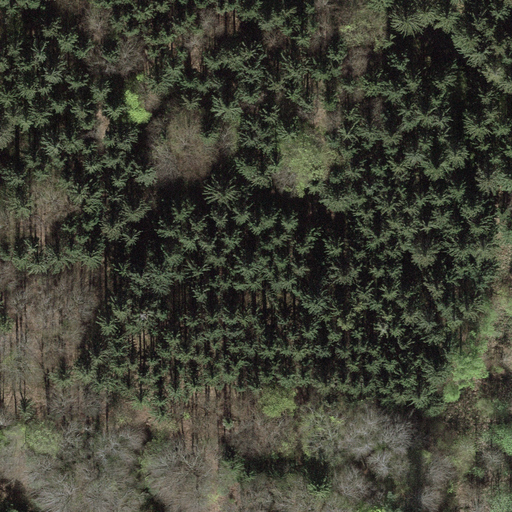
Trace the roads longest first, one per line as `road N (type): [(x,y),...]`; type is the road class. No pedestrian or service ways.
road 1 (track): [(0,444),(118,435),(405,441)]
road 2 (track): [(361,4),(511,60)]
